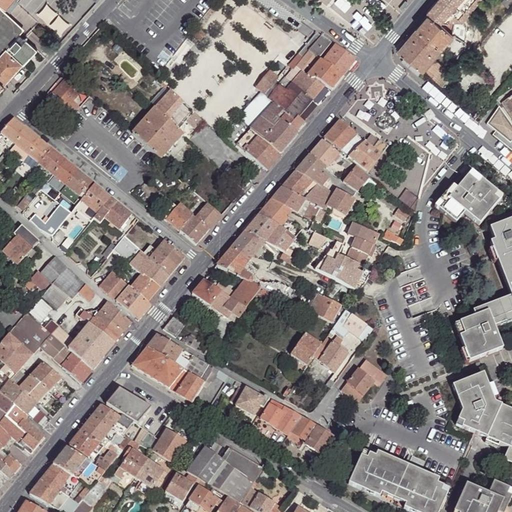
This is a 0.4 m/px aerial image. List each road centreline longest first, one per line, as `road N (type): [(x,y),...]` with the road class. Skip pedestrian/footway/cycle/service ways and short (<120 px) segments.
road 1 (secondary): [(203,262),(374,58)]
road 2 (residential): [(14,109),(203,262)]
road 3 (residential): [(302,480),(112,369)]
road 4 (residential): [(0,199),(98,292),(148,326)]
road 5 (residential): [(511,172),(374,58)]
road 6 (secondary): [(16,491),(112,369)]
road 7 (residential): [(14,109),(112,0)]
